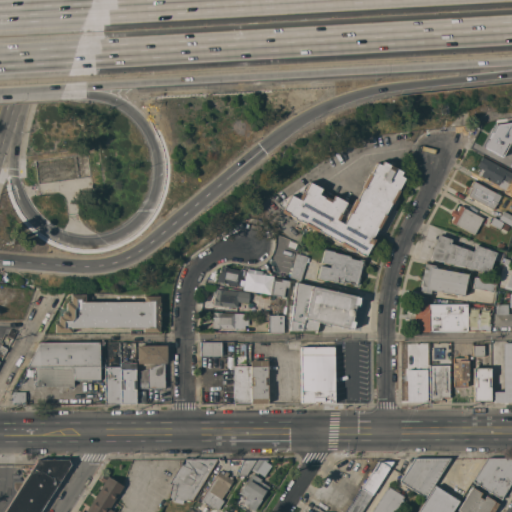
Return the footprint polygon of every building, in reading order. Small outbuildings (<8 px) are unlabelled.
[(511,145),(511,157),(508,163),(502,160),(503,159),(497,156),(496,157),(485,150),(488,145),(494,135),(511,145)] [(511,172),(511,177),(505,190),(497,186),(497,185),(480,176),(483,170),(476,167),(482,157),(511,172)] [(378,229),(379,229),(374,239),(372,245),(371,245),(365,256),(353,250),(352,252),(339,244),(340,243),(318,231),(317,232),(303,225),(304,223),(299,220),(298,221),(293,219),(294,218),(288,215),(287,216),(281,212),(282,210),(277,204),(309,182),(351,205),(355,199),(356,199),(362,188),(361,187),(368,173),(370,174),(376,162),(380,165),(382,161),(402,172),(400,176),(404,178),(398,190),(399,191),(392,204),(390,204),(384,215),(386,215),(378,229)] [(501,196),(496,205),(495,205),(492,210),(491,209),(490,210),(486,208),(487,207),(486,206),(485,207),(483,206),(483,205),(481,204),(481,205),(478,203),(479,202),(477,201),(476,203),(473,201),(474,200),(470,198),(470,199),(467,197),(467,196),(468,194),(465,193),(469,186),(470,187),(471,186),(469,185),(471,182),(472,182),(473,181),(501,196)] [(483,218),(474,235),(451,222),(452,220),(451,219),(452,216),(450,215),(453,209),(455,211),(458,206),(459,206),(460,205),(483,218)] [(511,215),(511,227),(498,219),(503,211),(511,215)] [(502,223),(499,229),(489,224),(493,218),(502,223)] [(438,235),(451,240),(450,244),(472,252),(475,245),(496,253),(488,273),(429,259),(438,235)] [(502,250),(496,248),(498,242),(504,244),(502,250)] [(320,265),(329,267),(330,265),(320,263),(323,249),(333,252),(349,256),(351,259),(358,261),(358,259),(363,260),(357,287),(352,286),(352,284),(344,282),(342,284),(327,280),(327,281),(317,278),(320,265)] [(289,277),(296,253),(307,257),(300,281),(289,277)] [(467,274),(463,296),(445,293),(445,295),(441,294),(442,292),(436,291),(436,293),(430,292),(429,294),(419,292),(421,280),(419,280),(421,274),(422,274),(424,263),(435,265),(435,266),(441,267),(440,269),(467,274)] [(218,274),(219,274),(220,267),(223,266),(229,267),(228,268),(242,271),(239,286),(217,281),(218,274)] [(245,291),(247,273),(272,276),(270,294),(245,291)] [(474,277),(496,281),(494,292),(472,288),(474,277)] [(288,288),(284,287),(283,297),(270,295),(273,280),(280,281),(280,279),(289,281),(288,288)] [(295,282),(357,296),(356,297),(359,298),(358,305),(355,305),(351,321),(354,322),(352,329),(349,329),(318,322),(316,331),(290,331),(295,282)] [(224,290),(224,291),(249,293),(247,303),(242,302),(242,303),(239,303),(239,302),(237,302),(236,308),(213,305),(214,297),(215,297),(216,289),(224,290)] [(159,296),(159,302),(160,302),(160,326),(159,326),(159,332),(143,332),(143,328),(72,328),(72,333),(55,333),(55,323),(58,323),(58,316),(61,316),(61,314),(62,313),(63,312),(64,311),(66,310),(66,303),(71,302),(71,295),(85,294),(85,302),(144,301),(144,296),(159,296)] [(417,332),(417,322),(414,322),(414,314),(417,314),(417,304),(466,304),(467,331),(417,332)] [(495,304),(508,304),(508,314),(511,313),(511,326),(494,327),(493,314),(495,314),(495,304)] [(466,328),(487,329),(488,309),(467,308),(466,328)] [(241,315),(246,315),(246,325),(242,325),(242,329),(211,328),(211,321),(212,321),(213,312),(221,312),(221,313),(241,313),(241,315)] [(283,333),(268,333),(268,322),(265,321),(266,319),(253,318),(253,313),(266,314),(266,315),(283,315),(283,333)] [(221,342),(221,351),(224,351),(224,356),(221,356),(201,356),(201,342),(221,342)] [(511,402),(493,402),(493,392),(492,392),(492,378),(502,378),(502,343),(511,342),(511,402)] [(99,380),(73,380),(73,386),(36,386),(36,367),(27,367),(40,343),(99,343),(99,380)] [(269,353),(269,347),(274,347),(274,343),(280,343),(279,349),(276,348),(276,353),(269,353)] [(137,364),(137,346),(166,345),(166,363),(137,364)] [(483,357),(473,357),(473,345),(483,345),(483,357)] [(301,347),(333,347),(334,403),(322,403),(321,403),(313,403),(312,403),(301,403),(301,347)] [(467,360),(468,381),(467,381),(467,386),(455,387),(455,389),(453,389),(452,357),(457,357),(457,361),(467,360)] [(267,360),(267,403),(251,403),(251,366),(251,360),(267,360)] [(121,404),(121,367),(121,363),(136,363),(136,391),(136,404),(121,404)] [(164,364),(164,389),(162,389),(162,390),(148,390),(148,389),(138,389),(138,372),(164,364)] [(490,402),(473,402),(473,368),(474,368),(474,366),(477,366),(477,364),(485,364),(485,365),(487,365),(487,368),(490,368),(490,402)] [(430,365),(448,365),(449,397),(441,398),(441,400),(430,402),(430,365)] [(251,366),(251,403),(234,404),(234,366),(251,366)] [(105,404),(105,367),(121,367),(121,404),(105,404)] [(427,402),(406,402),(406,381),(405,381),(405,375),(406,375),(406,369),(427,370),(427,402)] [(136,391),(145,391),(145,404),(136,404),(136,391)] [(25,394),(25,404),(12,404),(12,393),(25,394)] [(511,458),(511,480),(500,499),(473,481),(487,459),(511,458)] [(246,475),(237,475),(243,459),(257,460),(251,469),(246,475)] [(425,498),(399,481),(413,459),(449,459),(425,498)] [(183,501),(182,505),(174,503),(175,502),(173,502),(173,501),(168,500),(171,484),(169,484),(184,460),(217,460),(191,502),(186,501),(183,501)] [(271,466),(263,477),(251,469),(257,460),(268,460),(266,463),(271,466)] [(40,511),(5,511),(38,461),(68,461),(71,465),(40,511)] [(364,483),(362,482),(364,479),(366,480),(377,462),(392,462),(360,511),(343,511),(359,488),(360,489),(364,483)] [(220,472),(221,471),(223,472),(222,474),(223,474),(225,471),(228,473),(226,476),(228,478),(229,476),(232,478),(231,479),(232,480),(221,499),(223,501),(217,510),(211,507),(207,511),(205,511),(201,509),(205,503),(200,500),(218,471),(220,472)] [(261,479),(259,481),(269,487),(254,511),(245,506),(246,505),(243,503),(245,500),(244,499),(245,497),(239,493),(251,473),(261,479)] [(79,511),(80,511),(81,511),(86,511),(104,483),(99,480),(103,475),(107,477),(108,477),(123,486),(109,509),(114,511),(79,511)] [(417,511),(434,485),(459,501),(451,511),(417,511)] [(394,511),(372,511),(388,487),(393,490),(395,488),(399,491),(398,493),(403,497),(394,511)] [(481,493),(478,497),(483,500),(485,496),(498,504),(492,511),(460,511),(457,510),(471,487),(481,493)]
